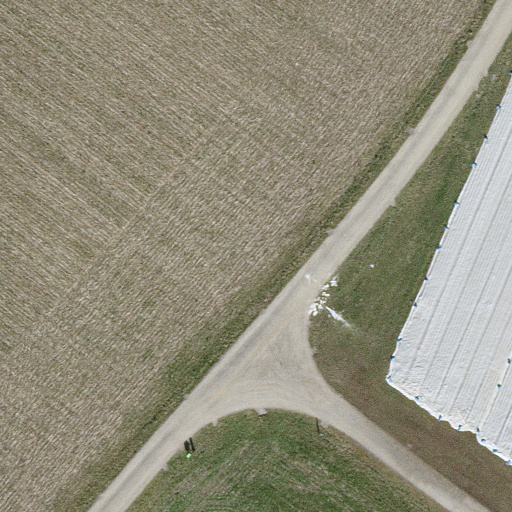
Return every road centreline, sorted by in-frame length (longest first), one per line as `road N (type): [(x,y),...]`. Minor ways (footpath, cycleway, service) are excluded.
road 1 (track): [(511,85),(277,401),(169,511)]
road 2 (track): [(427,511),(277,401)]
